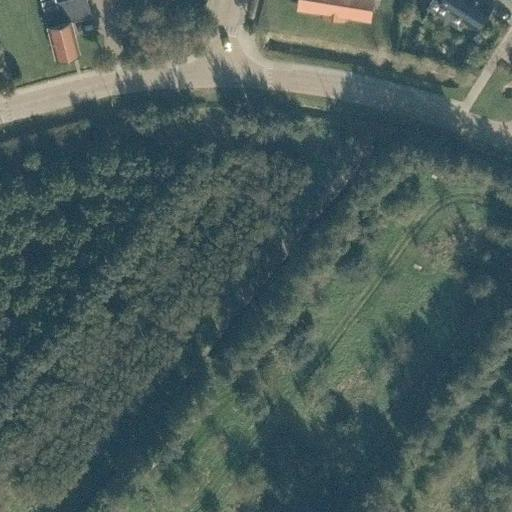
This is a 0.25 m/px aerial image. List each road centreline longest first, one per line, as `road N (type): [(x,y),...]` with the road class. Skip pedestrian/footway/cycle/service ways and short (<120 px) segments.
road 1 (unclassified): [(223,72),(366,94),(511,140)]
road 2 (unclassified): [(0,113),(143,79),(223,72)]
